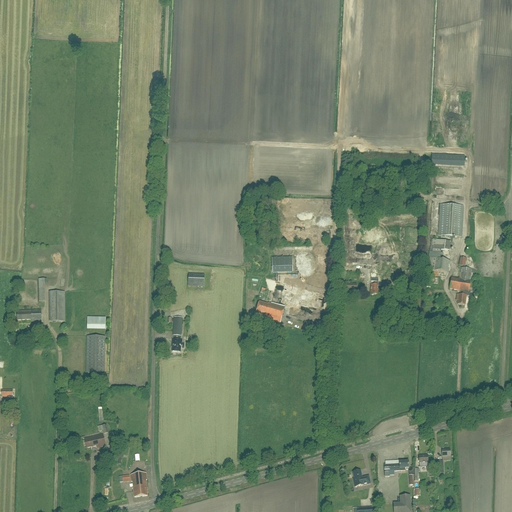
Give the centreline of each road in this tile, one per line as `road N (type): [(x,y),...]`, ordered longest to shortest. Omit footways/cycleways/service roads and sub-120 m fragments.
road 1 (track): [(158,503),(153,343),(167,0)]
road 2 (secondary): [(126,511),(511,406)]
road 3 (track): [(330,456),(339,153)]
